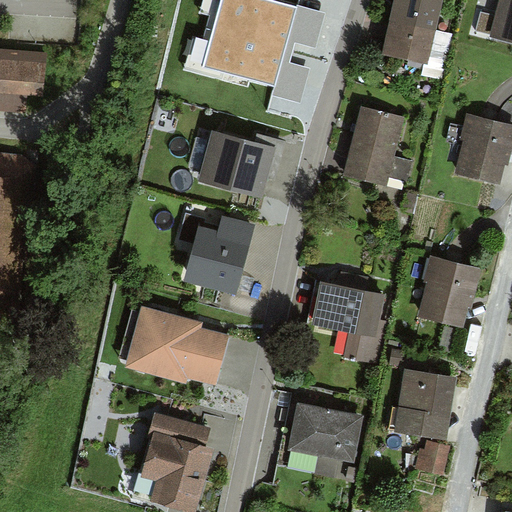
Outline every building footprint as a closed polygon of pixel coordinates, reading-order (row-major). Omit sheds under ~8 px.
[(322,16),(264,0),(223,0),(206,65),(277,84),(274,94),(300,101),(309,69),(288,64),(294,40),(314,46),(322,16)] [(443,0),(442,0),(395,0),(383,58),(425,66),(422,77),(444,81),(454,36),(437,32),(443,0)] [(491,33),(490,38),(511,43),(511,0),(496,0),(499,1),(495,16),(482,12),(477,30),(491,33)] [(45,55),(0,52),(0,94),(43,97),(45,55)] [(406,121),(362,109),(357,127),(344,177),(387,189),(389,178),(407,182),(412,162),(396,158),(406,121)] [(464,141),(455,177),(499,188),(505,165),(509,166),(511,154),(511,124),(468,114),(462,140),(464,141)] [(275,151),(214,136),(201,184),(262,201),(270,172),(275,151)] [(0,321),(16,323),(22,255),(28,256),(36,165),(19,153),(0,150),(0,321)] [(198,230),(185,285),(238,298),(246,263),(255,227),(222,219),(218,235),(198,230)] [(426,282),(418,315),(462,326),(467,307),(470,308),(480,267),(429,255),(423,281),(426,282)] [(359,290),(322,282),(312,326),(349,333),(344,356),(379,364),(388,322),(381,320),(387,296),(359,290)] [(181,321),(143,311),(127,370),(186,386),(188,379),(214,386),(227,338),(201,331),(202,327),(181,321)] [(404,369),(394,432),(448,440),(455,396),(458,377),(404,369)] [(365,417),(296,403),(294,413),(286,450),(321,457),(318,471),(340,476),(343,459),(356,462),(365,417)] [(212,430),(156,415),(138,480),(153,485),(148,504),(174,511),(195,511),(209,465),(212,454),(206,452),(212,430)] [(422,451),(418,471),(444,476),(449,449),(429,445),(427,453),(422,451)]
